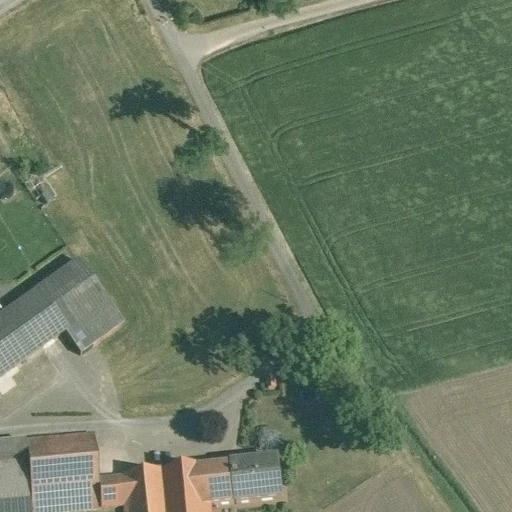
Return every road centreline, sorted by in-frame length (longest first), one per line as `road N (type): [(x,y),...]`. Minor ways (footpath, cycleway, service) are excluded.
road 1 (unclassified): [(177,31),(314,310),(305,345),(270,375),(173,415),(0,435)]
road 2 (unclassified): [(177,31),(312,0)]
